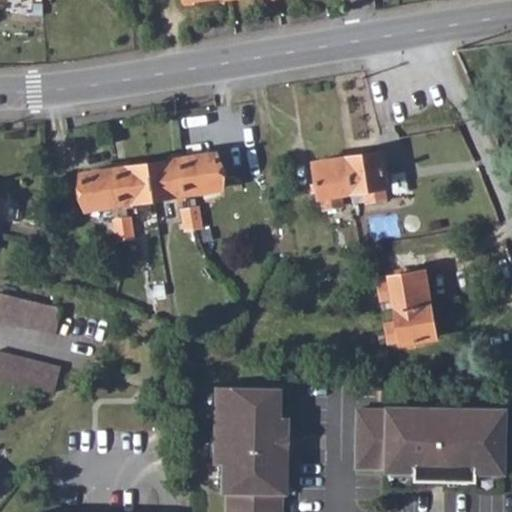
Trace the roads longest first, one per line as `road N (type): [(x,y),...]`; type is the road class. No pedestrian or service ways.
road 1 (tertiary): [(0,91),(361,38)]
road 2 (tertiary): [(361,38),(511,17)]
